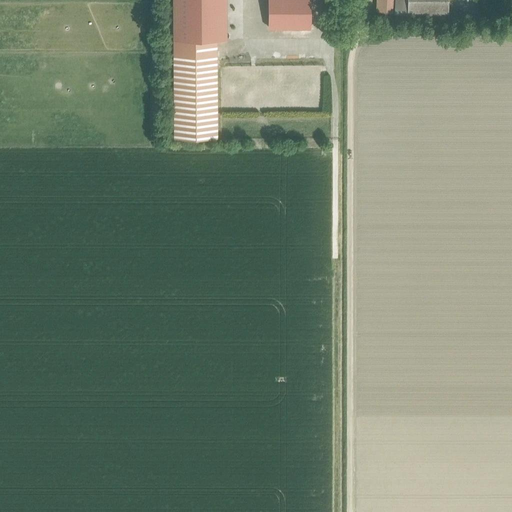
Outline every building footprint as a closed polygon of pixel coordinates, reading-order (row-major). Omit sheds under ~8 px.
[(218,137),(217,39),(222,39),(221,0),(173,0),(175,137),(218,137)] [(268,0),(269,28),(309,28),(309,0),(268,0)] [(395,13),(395,0),(376,0),(376,12),(395,13)] [(447,0),(406,0),(407,14),(447,14),(447,0)] [(297,88),(298,104),(311,104),(311,87),(297,88)]
